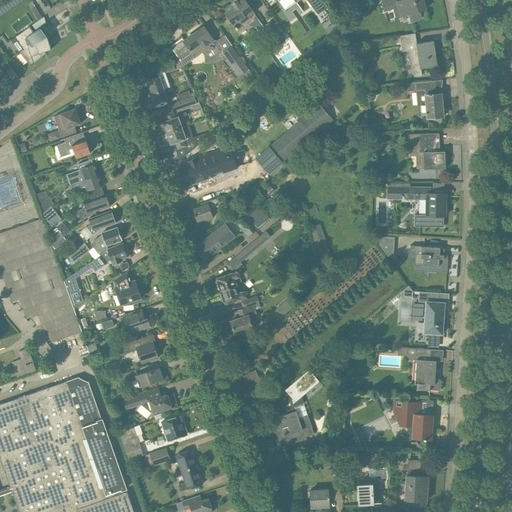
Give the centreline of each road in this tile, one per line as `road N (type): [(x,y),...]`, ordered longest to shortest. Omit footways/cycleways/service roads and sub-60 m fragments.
road 1 (residential): [(454,0),(471,123),(473,218),(453,511)]
road 2 (tertiary): [(477,0),(494,164),(472,511)]
road 3 (residential): [(255,511),(95,38)]
